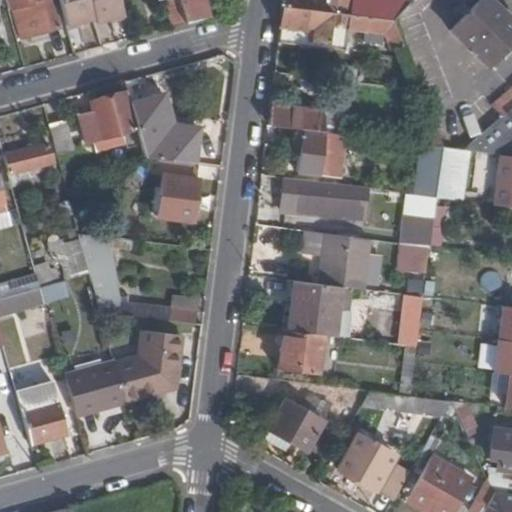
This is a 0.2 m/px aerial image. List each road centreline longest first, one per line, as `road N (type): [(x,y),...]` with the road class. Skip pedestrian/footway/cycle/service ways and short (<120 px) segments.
road 1 (residential): [(257,27),(208,450)]
road 2 (residential): [(0,97),(257,27)]
road 3 (residential): [(0,501),(208,450)]
road 4 (residential): [(208,450),(329,511)]
